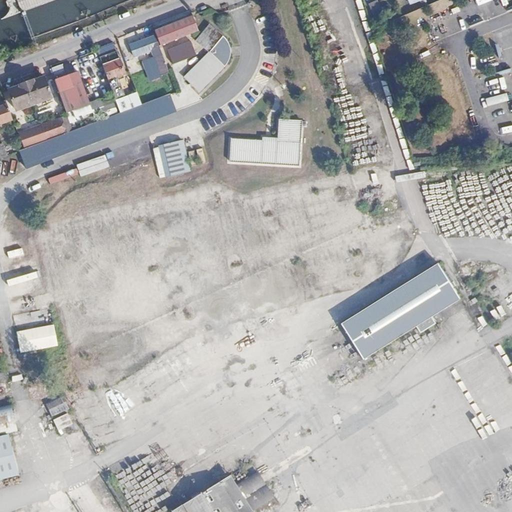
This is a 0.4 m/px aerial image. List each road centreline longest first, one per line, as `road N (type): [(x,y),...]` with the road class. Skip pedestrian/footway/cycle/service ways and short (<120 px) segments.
road 1 (unclassified): [(196,0),(0,73)]
road 2 (unknown): [(384,382),(461,511)]
road 3 (unknown): [(511,325),(384,382)]
road 4 (unknown): [(384,382),(350,406),(264,432)]
